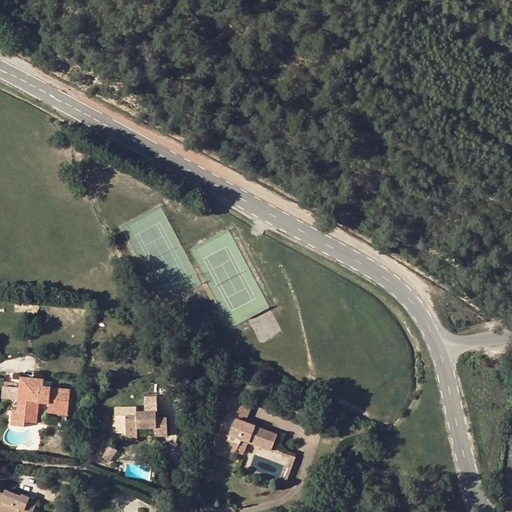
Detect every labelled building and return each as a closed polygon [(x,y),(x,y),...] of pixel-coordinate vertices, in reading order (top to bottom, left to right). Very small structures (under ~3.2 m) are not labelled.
[(39,379),(14,377),(13,385),(38,386),(39,379)] [(38,386),(13,385),(13,387),(0,386),(0,398),(13,400),(12,410),(8,409),(6,426),(20,427),(21,422),(33,423),(35,403),(44,404),(43,411),(59,412),(65,413),(66,389),(38,386)] [(232,405),(251,411),(253,404),(235,398),(232,405)] [(242,441),(247,443),(272,452),(278,434),(247,423),(251,411),(232,405),(228,418),(234,421),(229,436),(222,433),(217,449),(227,453),(229,448),(238,452),(242,441)] [(153,416),(153,409),(134,409),(133,415),(122,415),(122,433),(134,434),(134,428),(154,427),(154,435),(165,435),(165,416),(153,416)] [(234,421),(228,418),(222,433),(229,436),(234,421)] [(247,443),(242,441),(238,452),(244,454),(247,443)] [(110,445),(102,457),(110,462),(118,450),(110,445)] [(0,511),(19,511),(20,511),(24,499),(16,496),(15,498),(13,497),(11,501),(4,498),(6,495),(0,491),(0,511)] [(20,511),(22,511),(29,511),(33,503),(24,499),(20,511)]
